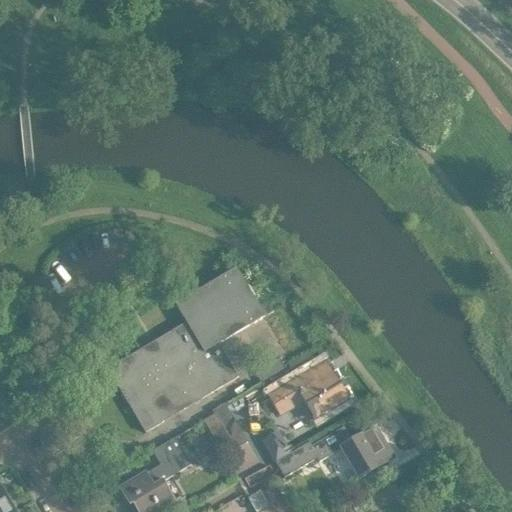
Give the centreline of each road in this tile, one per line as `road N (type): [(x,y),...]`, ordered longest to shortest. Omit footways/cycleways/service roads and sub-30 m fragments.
road 1 (residential): [(41,432),(67,289),(113,262)]
road 2 (residential): [(217,401),(130,452),(41,432)]
